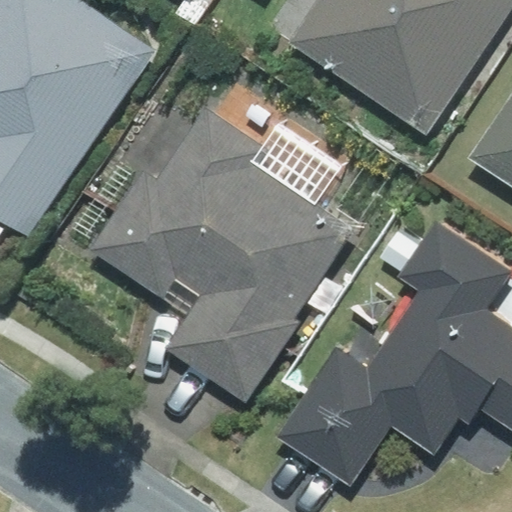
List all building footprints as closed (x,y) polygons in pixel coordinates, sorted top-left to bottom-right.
[(165,46),(92,0),(3,0),(0,6),(0,210),(44,238),(165,46)] [(443,134),(511,25),(511,0),(332,0),(304,45),(443,134)] [(281,146),(213,98),(107,251),(177,300),(193,276),(215,291),(177,345),(259,403),(374,239),(268,165),(281,146)] [(511,111),(483,153),(511,173),(511,111)] [(511,306),(511,258),(451,215),(430,244),(414,232),(392,263),(430,290),(376,366),(354,350),(290,439),(364,493),(411,428),(449,456),(487,402),(511,420),(511,316),(507,313),(511,306)]
